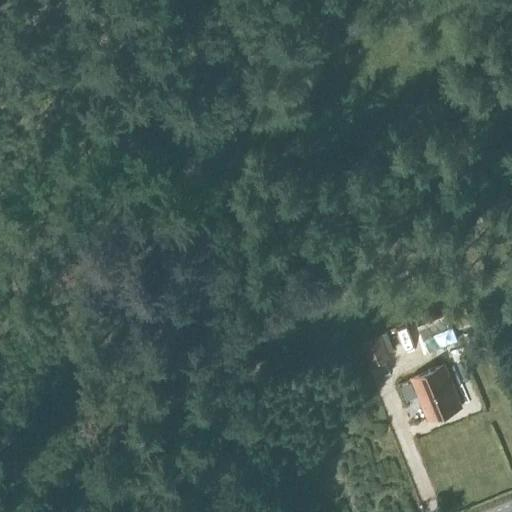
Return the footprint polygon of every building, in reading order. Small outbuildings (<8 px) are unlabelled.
[(464,303),(450,307),(456,325),(471,320),(464,303)] [(436,314),(411,317),(414,338),(439,334),(436,314)] [(395,327),(399,342),(413,339),(410,324),(395,327)] [(360,341),(369,363),(389,356),(380,333),(360,341)] [(459,405),(444,366),(413,378),(429,417),(459,405)]
